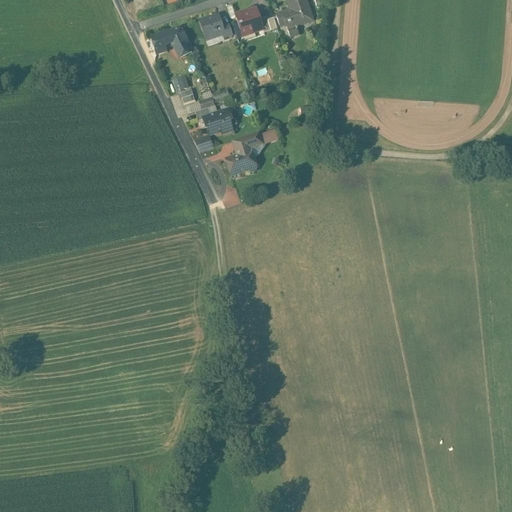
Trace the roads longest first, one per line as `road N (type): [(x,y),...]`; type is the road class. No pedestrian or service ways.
road 1 (residential): [(134,28),(213,200)]
road 2 (track): [(213,200),(236,337)]
